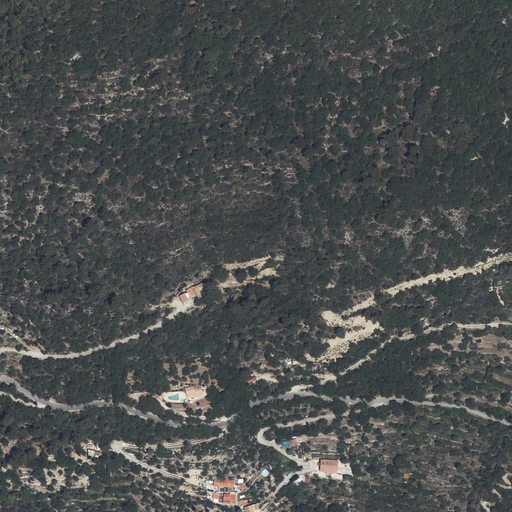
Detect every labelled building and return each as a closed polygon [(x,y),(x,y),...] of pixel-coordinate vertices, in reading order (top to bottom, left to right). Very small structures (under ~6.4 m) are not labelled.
[(194,287),(187,290),(188,292),(185,294),(185,293),(179,295),(182,302),(188,300),(187,298),(190,296),(190,297),(197,294),(198,297),(207,293),(204,284),(195,288),(194,287)] [(202,384),(185,387),(187,396),(194,394),(195,397),(195,398),(204,396),(202,388),(202,384)] [(296,440),(288,442),(290,449),(298,447),(296,440)] [(337,460),(320,460),(320,469),(323,469),(326,471),(331,471),(334,469),(337,470),(337,460)] [(218,502),(230,503),(230,495),(224,495),(224,496),(219,496),(219,500),(218,502)]
